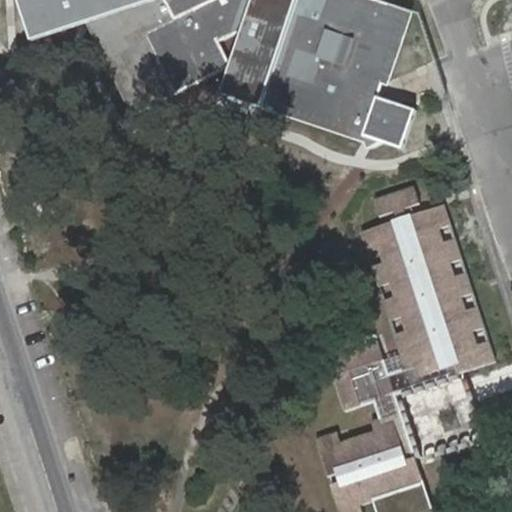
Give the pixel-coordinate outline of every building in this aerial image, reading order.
[(427,120),(428,116),(393,104),(423,18),(369,0),(95,0),(98,7),(115,0),(135,0),(177,94),(235,65),(226,46),(246,37),(249,39),(225,100),(373,147),(378,157),(396,147),(416,153),(427,120)] [(402,357),(403,360),(403,362),(406,372),(389,378),(385,365),(379,347),(363,353),(328,364),(338,394),(345,414),(376,404),(382,422),(372,426),(376,437),(364,442),(349,447),(342,449),(338,437),(317,444),(323,461),(329,481),(336,479),(344,476),(346,484),(339,486),(332,489),(339,511),(362,511),(361,508),(375,503),(378,511),(433,511),(419,470),(417,465),(401,415),(397,403),(403,402),(401,395),(407,393),(452,379),(463,375),(473,372),(495,364),(488,344),(474,350),(469,335),(483,330),(476,311),(463,316),(458,300),(472,296),(465,277),(452,281),(447,266),(461,262),(454,242),(441,247),(436,232),(449,228),(443,208),(428,213),(422,215),(413,218),(406,220),(403,212),(410,210),(419,207),(414,190),(405,194),(374,204),(379,220),(395,214),(398,223),(361,236),(367,256),(381,251),(387,265),(372,270),(379,289),(393,285),(398,299),(384,303),(390,323),(404,319),(409,333),(395,338),(402,357)] [(411,214),(410,210),(403,212),(406,220),(413,218),(411,214)] [(403,362),(403,360),(385,365),(389,378),(406,372),(403,362)] [(338,483),(339,486),(346,484),(344,476),(336,479),(338,483)]
